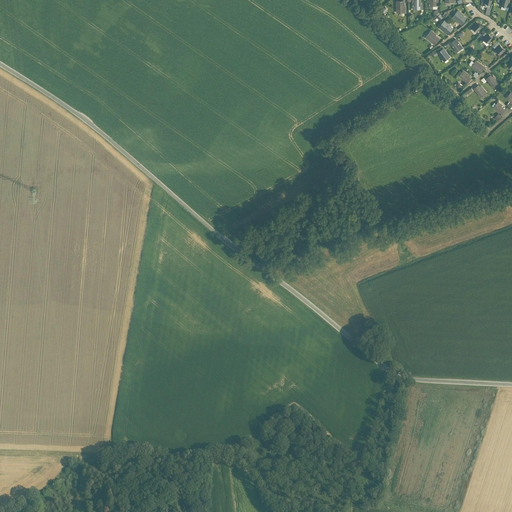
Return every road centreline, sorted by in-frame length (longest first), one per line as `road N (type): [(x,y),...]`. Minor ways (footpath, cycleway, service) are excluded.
road 1 (unclassified): [(0,63),(85,118),(398,376),(511,385)]
road 2 (track): [(0,452),(219,459),(357,511)]
